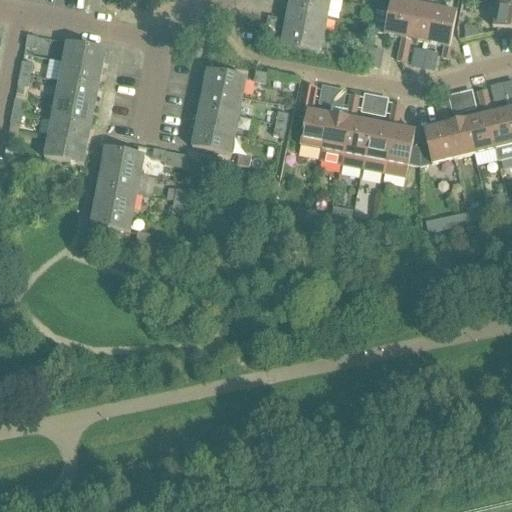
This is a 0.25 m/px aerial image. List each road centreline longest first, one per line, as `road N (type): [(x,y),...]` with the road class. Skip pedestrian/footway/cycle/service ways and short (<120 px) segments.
road 1 (unclassified): [(511,327),(67,423)]
road 2 (residential): [(213,9),(246,58),(405,90),(511,64)]
road 3 (residential): [(89,28),(161,42),(213,9)]
road 4 (unclassified): [(67,423),(72,466),(61,490),(0,507)]
